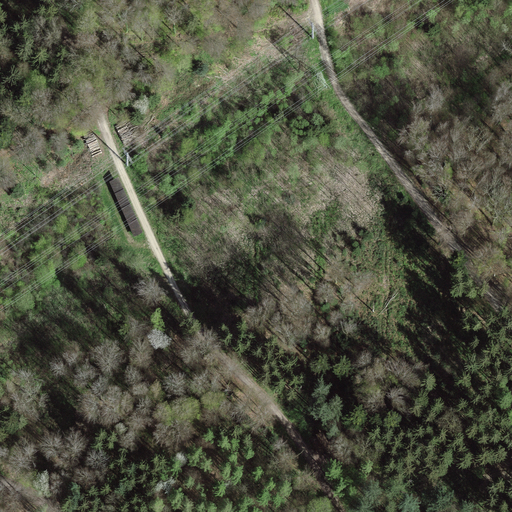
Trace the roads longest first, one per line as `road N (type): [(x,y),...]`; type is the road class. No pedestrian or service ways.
road 1 (track): [(48,0),(186,313),(276,409),(338,511)]
road 2 (track): [(313,0),(338,86),(511,341)]
